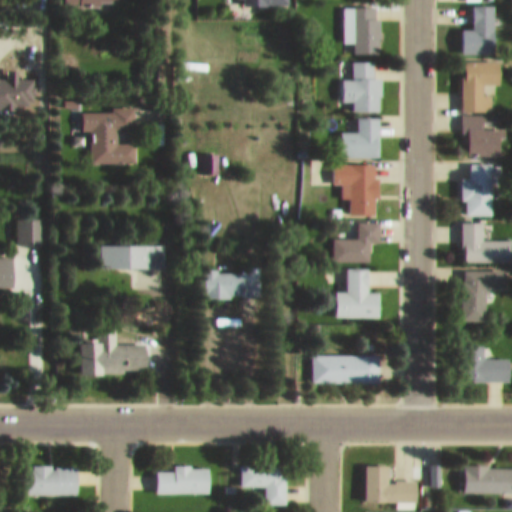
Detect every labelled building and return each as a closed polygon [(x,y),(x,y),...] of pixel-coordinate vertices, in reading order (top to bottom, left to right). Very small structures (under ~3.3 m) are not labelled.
[(342,0),(343,44),(380,43),(379,0),(342,0)] [(494,0),(471,0),(472,20),(461,20),(461,44),(494,44),(494,0)] [(342,91),(352,92),(352,101),(380,102),(381,51),(352,51),(351,69),(342,69),(342,91)] [(462,100),(490,101),(490,74),(500,74),(500,51),(462,51),(462,100)] [(133,122),(133,100),(80,99),(80,122),(90,122),(90,153),(134,153),(134,134),(116,134),(116,122),(133,122)] [(501,144),(502,118),(493,117),(494,105),(461,104),(460,121),(469,121),(469,143),(501,144)] [(379,111),(340,111),(340,147),(379,147),(379,111)] [(216,144),(197,144),(197,163),(216,163),(216,144)] [(376,206),(376,153),(332,153),(332,173),(342,173),(341,189),(349,189),(349,205),(376,206)] [(497,186),(497,153),(469,153),(469,168),(461,168),(462,204),(492,204),(492,186),(497,186)] [(41,234),(41,209),(16,209),(16,234),(41,234)] [(460,252),(511,251),(511,229),(481,229),(481,211),(460,211),(460,252)] [(379,232),(379,212),(357,212),(357,228),(332,228),(332,251),(370,251),(370,232),(379,232)] [(101,259),(164,259),(164,234),(101,234),(101,259)] [(0,275),(13,275),(12,247),(0,247),(0,275)] [(205,261),(205,287),(259,287),(259,256),(239,256),(239,260),(205,261)] [(379,307),(379,281),(368,281),(368,257),(346,257),(346,281),(335,281),(335,307),(379,307)] [(485,311),(486,278),(505,278),(505,260),(461,260),(461,311),(485,311)] [(114,333),(114,326),(79,327),(80,363),(147,362),(146,332),(114,333)] [(467,372),(510,371),(510,348),(490,348),(490,334),(466,335),(467,372)] [(378,372),(378,344),(310,344),(310,372),(378,372)] [(23,485),(77,485),(77,455),(23,455),(23,485)] [(154,461),(154,484),(208,484),(208,455),(173,455),(173,461),(154,461)] [(265,494),(285,494),(285,455),(239,455),(239,477),(264,477),(265,494)] [(387,455),(364,455),(364,491),(416,492),(417,472),(387,472),(387,455)] [(511,483),(511,456),(463,456),(463,483),(511,483)]
